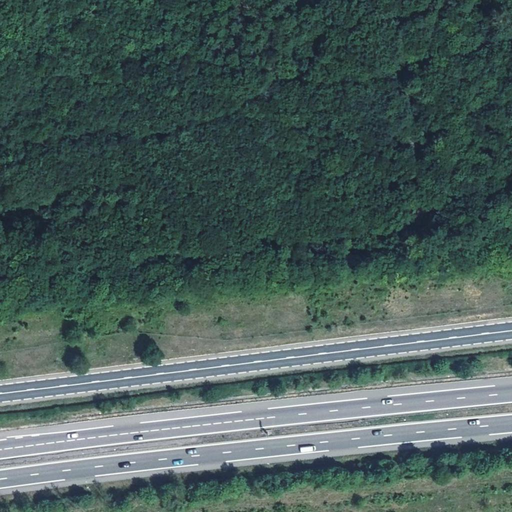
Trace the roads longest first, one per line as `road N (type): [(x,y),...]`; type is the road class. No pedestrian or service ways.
road 1 (secondary): [(511,330),(0,393)]
road 2 (motorway): [(0,479),(511,422)]
road 3 (motorway): [(511,392),(43,443)]
